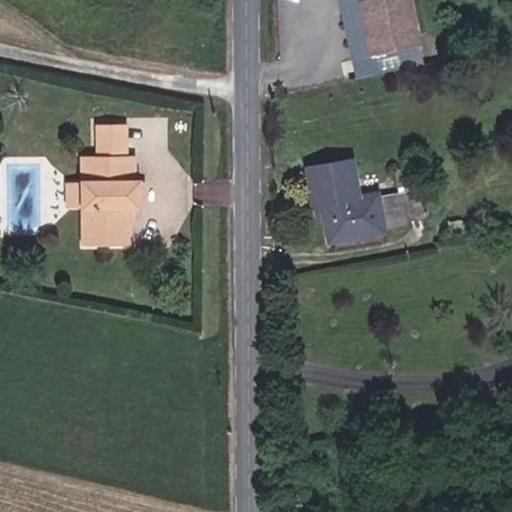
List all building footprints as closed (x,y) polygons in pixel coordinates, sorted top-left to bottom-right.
[(412,43),(403,0),(357,0),(368,52),(412,43)] [(148,175),(143,176),(144,145),(92,145),(90,171),(89,197),(86,244),(132,245),(133,204),(148,204),(148,175)] [(315,166),(318,184),(361,174),(358,159),(315,166)] [(431,214),(419,162),(398,166),(402,187),(409,218),(431,214)] [(69,196),(89,197),(90,171),(70,171),(69,196)] [(361,174),(318,184),(323,208),(330,206),(335,238),(388,228),(387,222),(409,218),(402,187),(364,195),(352,197),(350,188),(363,186),(361,174)] [(352,197),(364,195),(363,186),(350,188),(352,197)]
